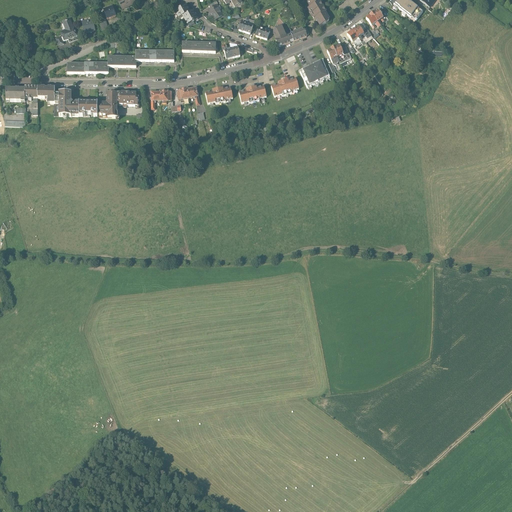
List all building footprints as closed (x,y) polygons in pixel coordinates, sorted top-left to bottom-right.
[(135,4),(132,0),(120,0),(118,2),(122,12),(127,9),(126,8),(135,4)] [(229,0),(231,1),(235,9),(243,5),(240,2),(241,1),(240,0),(236,0),(237,0),(236,0),(229,0)] [(322,3),(320,0),(309,0),(311,2),(307,4),(310,9),(308,10),(310,15),(323,8),(320,4),(322,3)] [(404,0),(405,0),(404,0),(397,0),(394,5),(398,9),(411,19),(411,18),(416,22),(423,12),(418,9),(419,8),(413,4),(414,4),(411,2),(407,0),(404,0)] [(436,0),(435,0),(420,0),(420,1),(430,8),(436,0)] [(188,10),(187,6),(175,12),(177,16),(188,10)] [(219,12),(216,7),(211,11),(208,12),(215,22),(223,17),(222,16),(222,14),(221,12),(219,12)] [(116,18),(112,8),(103,12),(107,21),(116,18)] [(323,8),(310,15),(311,15),(314,20),(315,19),(320,27),(326,24),(325,23),(329,20),(325,13),(326,13),(323,8)] [(190,13),(188,10),(177,16),(179,20),(183,18),(183,17),(190,13)] [(372,15),(377,23),(379,21),(381,20),(383,23),(385,21),(377,11),(372,15)] [(195,16),(193,12),(190,13),(183,17),(183,18),(185,22),(195,16)] [(377,23),(372,15),(366,19),(373,29),(375,28),(374,25),(375,24),(377,23)] [(198,21),(195,16),(185,22),(187,26),(193,23),(193,24),(194,23),(198,21)] [(281,27),(284,25),(279,18),(274,30),(281,27)] [(92,20),(82,23),(85,35),(95,32),(93,23),(92,20)] [(73,29),(70,21),(67,22),(67,21),(65,22),(65,23),(64,23),(67,31),(61,33),(62,38),(61,38),(63,43),(64,42),(77,37),(74,29),(73,29)] [(248,22),(247,25),(244,34),(250,36),(254,24),(252,24),(253,22),(249,21),(248,22)] [(108,31),(105,22),(99,24),(102,33),(108,31)] [(244,24),(241,23),(240,26),(240,29),(239,32),(244,34),(247,25),(244,24)] [(286,37),(281,27),(274,30),(273,34),(276,41),(286,38),(286,37)] [(353,31),(358,39),(360,38),(362,36),(364,39),(366,37),(362,32),(358,27),(353,31)] [(264,31),(259,29),(256,38),(261,39),(264,31)] [(291,35),(293,42),(307,37),(306,36),(304,29),(299,31),(299,30),(294,32),(294,33),(290,35),(291,35)] [(362,32),(366,37),(367,40),(372,36),(366,29),(362,32)] [(270,33),(264,31),(261,39),(267,41),(270,33)] [(358,39),(353,31),(347,36),(352,43),(353,43),(354,44),(353,44),(355,47),(361,43),(358,39)] [(286,38),(276,41),(279,48),(293,42),(291,35),(286,37),(286,38)] [(63,43),(61,38),(55,40),(58,47),(64,45),(63,43)] [(363,41),(360,38),(358,39),(361,43),(363,46),(366,44),(365,42),(363,41)] [(215,46),(182,45),(182,55),(215,55),(215,46)] [(333,49),(339,62),(340,64),(351,59),(349,53),(348,54),(344,46),(340,48),(339,46),(333,49)] [(223,52),(224,52),(226,61),(233,59),(231,50),(227,51),(226,47),(222,48),(223,52)] [(231,50),(233,59),(240,57),(238,48),(231,50)] [(339,62),(333,49),(327,52),(332,62),(333,65),(334,64),(336,65),(338,64),(338,62),(339,62)] [(174,55),(136,54),(136,60),(136,64),(174,64),(174,55)] [(136,64),(136,60),(108,60),(108,65),(108,69),(136,69),(136,64)] [(330,75),(323,61),(320,62),(320,61),(313,64),(313,65),(309,67),(309,66),(302,69),(303,71),(300,72),(307,86),(313,83),(313,84),(324,79),(324,78),(330,75)] [(67,69),(66,69),(65,70),(65,71),(65,72),(66,72),(66,73),(67,73),(67,74),(85,75),(85,65),(67,65),(67,69)] [(108,69),(108,65),(85,65),(85,75),(108,75),(108,69)] [(299,88),(296,78),(288,80),(288,79),(278,82),(278,83),(271,86),(274,96),(282,93),(282,95),(286,94),(286,92),(288,92),(288,93),(292,92),(292,90),(299,88)] [(246,90),(239,92),(241,102),(249,100),(249,102),(259,99),(259,97),(266,95),(264,85),(256,87),(256,86),(246,89),(246,90)] [(233,97),(230,87),(223,89),(223,88),(212,90),(213,91),(205,93),(208,103),(215,101),(216,103),(220,102),(219,101),(221,100),(222,102),(226,101),(225,99),(233,97)] [(37,88),(25,88),(25,99),(28,99),(28,100),(31,100),(32,99),(33,99),(34,98),(35,99),(37,99),(37,88)] [(37,99),(47,99),(47,104),(54,104),(54,95),(55,95),(55,88),(51,88),(41,88),(37,88),(37,99)] [(187,89),(189,98),(193,97),(198,96),(196,88),(188,90),(187,89)] [(189,98),(187,89),(176,92),(178,101),(189,98)] [(25,90),(6,90),(6,102),(25,101),(25,90)] [(55,95),(54,95),(54,104),(59,104),(59,116),(79,116),(79,102),(75,102),(75,103),(73,103),(71,102),(71,95),(71,93),(69,93),(69,92),(61,92),(59,92),(59,95),(55,95)] [(107,102),(106,103),(106,104),(97,104),(97,116),(97,117),(117,117),(117,105),(127,105),(127,106),(137,106),(137,101),(139,101),(139,98),(138,98),(138,96),(137,96),(136,96),(136,94),(130,94),(129,94),(127,94),(127,93),(122,93),(121,93),(121,94),(114,94),(114,92),(111,92),(110,93),(110,94),(107,94),(107,102)] [(160,93),(151,93),(151,102),(156,101),(160,101),(160,92),(160,93)] [(171,92),(160,92),(160,101),(171,101),(171,92)] [(79,102),(79,116),(83,116),(83,114),(87,114),(87,116),(89,116),(89,114),(93,114),(93,116),(97,116),(97,104),(97,102),(93,102),(93,103),(89,103),(89,105),(87,105),(87,103),(83,103),(83,102),(79,102)]
